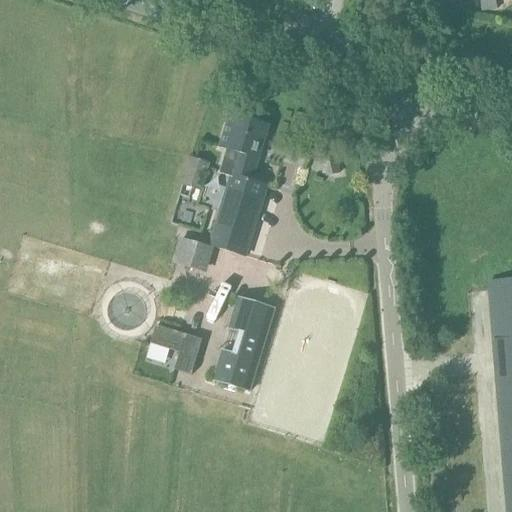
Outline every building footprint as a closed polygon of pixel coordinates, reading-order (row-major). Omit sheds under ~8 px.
[(267,190),(250,185),(258,159),(268,127),(237,117),(234,128),(224,125),(217,148),(227,151),(219,175),(236,180),(215,249),(245,259),(267,190)] [(219,188),(205,185),(209,162),(188,158),(183,189),(200,192),(199,203),(217,206),(219,188)] [(192,278),(201,253),(181,241),(174,268),(192,278)] [(511,511),(511,281),(492,283),(510,511),(511,511)] [(274,322),(241,317),(233,387),(267,392),(274,322)] [(154,324),(147,350),(179,359),(176,373),(192,377),(202,337),(154,324)]
